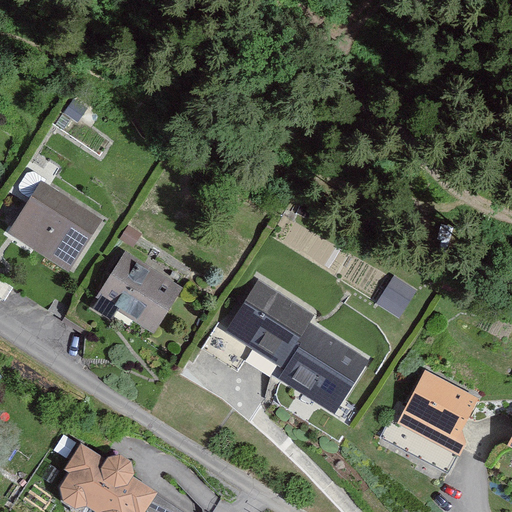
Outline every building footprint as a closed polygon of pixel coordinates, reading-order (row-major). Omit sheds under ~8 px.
[(99,221),(42,184),(12,232),(68,268),(99,221)] [(180,288),(127,254),(100,295),(153,330),(180,288)] [(392,276),(377,301),(399,314),(414,289),(392,276)] [(313,316),(258,280),(227,328),(219,323),(202,348),(237,372),(246,359),(272,375),(274,372),(334,411),(367,361),(308,323),(313,316)] [(477,399),(426,371),(402,416),(396,413),(382,437),(448,474),(465,443),(460,430),(477,399)] [(144,511),(163,481),(76,429),(41,489),(80,511),(144,511)]
